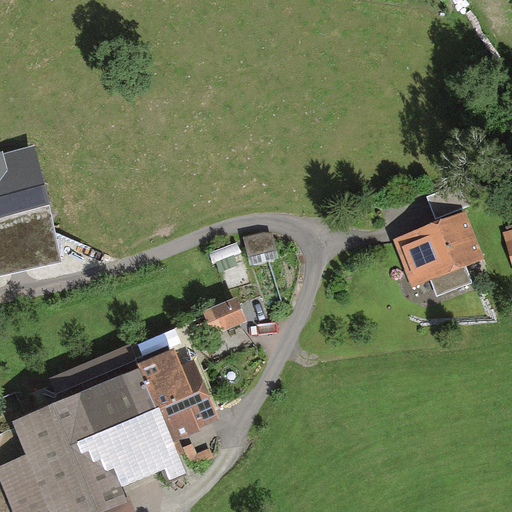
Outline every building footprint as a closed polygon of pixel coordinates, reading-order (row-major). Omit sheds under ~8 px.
[(37,155),(0,163),(0,239),(54,227),(37,155)] [(466,213),(393,241),(412,289),(431,282),(437,298),(473,284),(467,268),(485,261),(466,213)] [(511,232),(501,235),(509,270),(511,269),(511,232)] [(255,263),(279,253),(271,233),(246,244),(255,263)] [(241,247),(215,255),(226,290),(253,282),(241,247)] [(215,338),(250,324),(241,301),(206,315),(215,338)] [(141,375),(13,426),(26,458),(0,468),(0,478),(13,511),(135,511),(129,498),(126,499),(123,489),(161,474),(166,486),(188,477),(180,457),(186,455),(180,441),(201,433),(200,430),(219,422),(195,362),(181,368),(175,352),(137,367),(141,375)]
